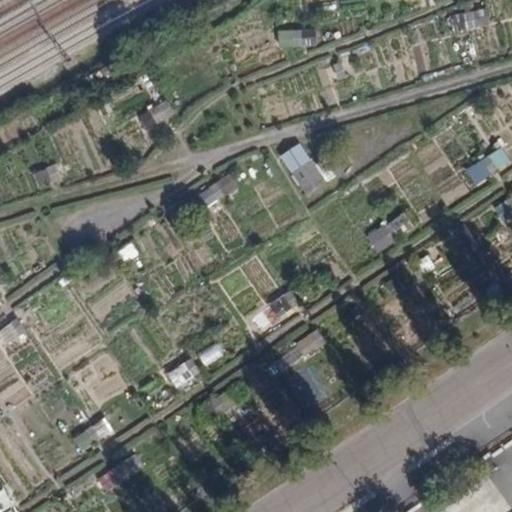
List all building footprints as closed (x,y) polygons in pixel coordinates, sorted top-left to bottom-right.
[(314,18),(315,33),(325,33),(324,17),(314,18)] [(349,35),(349,50),(359,50),(359,35),(349,35)] [(168,102),(141,113),(147,128),(174,117),(168,102)] [(200,127),(209,121),(201,109),(191,115),(200,127)] [(290,167),(309,196),(320,188),(301,160),(290,167)] [(506,176),(498,163),(491,168),(499,180),(506,176)] [(40,189),(60,179),(54,164),(33,174),(40,189)] [(93,177),(84,164),(76,169),(84,182),(93,177)] [(224,184),(214,171),(206,176),(215,190),(224,184)] [(407,243),(398,231),(391,236),(399,249),(407,243)] [(108,243),(116,256),(125,251),(116,238),(108,243)] [(404,256),(412,267),(420,262),(412,251),(404,256)] [(0,287),(0,301),(2,304),(11,299),(2,286),(0,287)] [(291,304),(300,315),(308,310),(300,298),(291,304)] [(25,318),(16,306),(7,312),(15,324),(25,318)] [(321,329),(313,317),(306,323),(313,334),(321,329)] [(304,411),(339,388),(306,338),(272,360),(304,411)] [(208,378),(200,366),(192,372),(200,383),(208,378)] [(213,401),(222,395),(214,385),(205,390),(213,401)] [(109,445),(101,433),(92,439),(100,451),(109,445)] [(105,459),(113,470),(122,464),(114,453),(105,459)] [(134,455),(120,466),(129,478),(143,467),(134,455)] [(4,490),(0,491),(0,511),(12,506),(4,490)]
